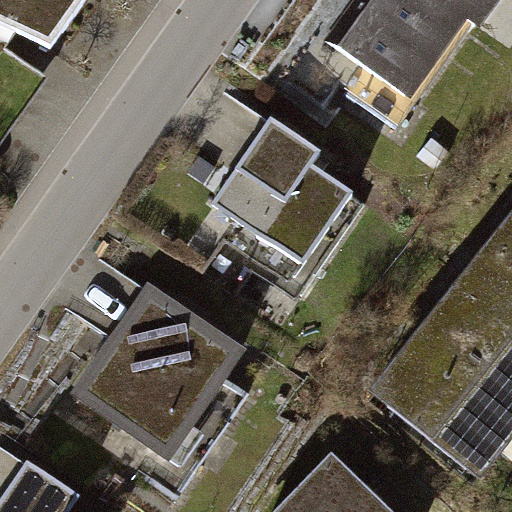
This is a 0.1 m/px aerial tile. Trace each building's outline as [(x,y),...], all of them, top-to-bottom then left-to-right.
[(95,0),(0,0),(0,25),(64,56),(102,3),(95,0)] [(350,0),(322,38),(358,65),(340,89),(395,130),(474,25),(484,32),(508,0),(361,0),(357,5),(350,0)] [(268,120),(208,202),(242,226),(235,236),(261,255),(253,266),(292,295),(357,207),(317,178),(328,164),(268,120)] [(511,221),(489,250),(511,268),(511,221)] [(511,268),(489,250),(432,322),(511,386),(511,268)] [(155,290),(75,403),(137,446),(115,476),(164,511),(243,399),(234,392),(256,361),(155,290)] [(511,386),(432,322),(374,394),(487,484),(511,453),(511,386)] [(390,511),(332,455),(276,511),(390,511)] [(36,471),(5,511),(87,511),(89,509),(36,471)]
